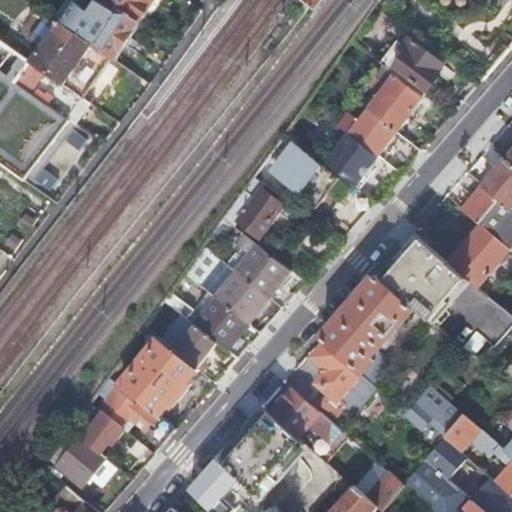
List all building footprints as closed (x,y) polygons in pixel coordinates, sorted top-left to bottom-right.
[(113,57),(116,59),(140,22),(112,3),(111,4),(104,0),(89,0),(86,5),(83,4),(82,4),(76,0),(73,0),(59,21),(70,28),(93,44),(113,57)] [(112,3),(140,22),(155,0),(104,0),(111,4),(112,3)] [(70,28),(59,21),(32,61),(32,62),(56,78),(85,98),(93,103),(96,99),(88,93),(109,62),(90,49),(93,44),(70,28)] [(382,63),(394,72),(425,95),(441,74),(438,72),(445,63),(410,36),(404,44),(397,39),(381,62),(382,63)] [(113,57),(93,44),(90,49),(109,62),(113,57)] [(18,82),(32,67),(21,58),(8,74),(18,82)] [(425,95),(394,72),(367,108),(397,132),(425,95)] [(70,119),(85,98),(56,78),(42,100),(70,119)] [(0,162),(25,180),(71,120),(70,119),(42,100),(18,83),(0,109),(0,162)] [(71,120),(78,125),(93,103),(85,98),(70,119),(71,120)] [(397,132),(367,108),(350,132),(379,155),(388,144),(410,161),(420,150),(397,132)] [(65,146),(83,150),(86,133),(69,130),(65,146)] [(379,155),(350,132),(349,133),(327,163),(352,182),(356,186),(370,167),(391,184),(401,172),(379,155)] [(271,178),(276,182),(279,179),(299,194),(322,165),(295,144),(273,174),(271,178)] [(484,183),(511,206),(511,205),(511,160),(508,156),(484,183)] [(33,180),(50,192),(58,179),(41,167),(33,180)] [(262,183),(255,177),(246,190),(255,197),(238,220),(261,237),(280,211),(296,222),(303,212),(280,196),(278,199),(259,186),(262,183)] [(356,186),(352,182),(322,215),(346,235),(375,201),(356,186)] [(485,224),(485,225),(492,217),(511,233),(511,206),(484,183),(464,207),(485,224)] [(477,283),(510,246),(485,225),(485,224),(453,262),(477,283)] [(321,263),(333,250),(310,233),(300,246),(321,263)] [(511,327),(511,311),(491,294),(477,283),(453,262),(422,236),(404,258),(386,279),(416,305),(460,342),(483,362),(496,348),(511,329),(511,327)] [(291,269),(258,244),(240,266),(236,262),(232,267),(237,271),(269,297),(273,300),(283,307),(295,294),(280,283),(291,269)] [(215,289),(212,294),(250,323),(260,310),(272,320),(283,307),(273,300),(269,297),(237,271),(220,293),(215,289)] [(416,305),(386,279),(379,273),(351,305),(322,337),(326,340),(363,371),(363,372),(372,380),(389,359),(378,350),(416,305)] [(250,323),(212,294),(208,298),(213,302),(195,324),(219,342),(229,350),(240,335),(251,344),(261,332),(250,323)] [(219,342),(195,324),(176,349),(175,350),(198,368),(199,367),(219,342)] [(176,349),(160,336),(120,385),(131,393),(160,417),(199,368),(198,368),(175,350),(176,349)] [(326,340),(314,354),(326,365),(326,373),(319,382),(329,391),(318,401),(336,417),(338,412),(341,408),(345,405),(353,412),(377,385),(372,380),(363,372),(363,371),(326,340)] [(218,382),(226,372),(211,358),(202,369),(218,382)] [(120,385),(118,383),(108,396),(99,408),(126,428),(125,429),(134,436),(156,453),(167,439),(176,429),(160,417),(131,393),(120,385)] [(447,434),(465,412),(455,403),(426,385),(418,393),(422,396),(407,414),(424,427),(431,419),(435,415),(443,422),(439,427),(447,434)] [(321,410),(295,387),(289,394),(282,403),(273,412),(309,443),(314,447),(325,435),(333,441),(343,429),(321,410)] [(108,396),(100,390),(92,401),(90,403),(98,409),(99,408),(108,396)] [(282,403),(289,394),(285,390),(278,399),(282,403)] [(98,409),(90,403),(72,429),(79,435),(80,434),(82,436),(99,450),(108,439),(114,443),(125,429),(126,428),(99,408),(98,409)] [(273,412),(268,407),(241,439),(222,461),(257,493),(262,497),(309,443),(273,412)] [(511,452),(465,412),(447,434),(446,435),(463,450),(471,439),(491,456),(496,450),(501,455),(501,456),(511,465),(498,481),(497,481),(509,492),(511,494),(511,452)] [(435,415),(431,419),(439,427),(443,422),(435,415)] [(58,464),(79,435),(72,429),(51,459),(58,464)] [(325,435),(314,447),(329,461),(351,435),(343,429),(333,441),(325,435)] [(99,450),(82,436),(80,434),(79,435),(58,464),(84,486),(91,477),(106,457),(107,456),(99,450)] [(511,511),(511,494),(509,492),(497,481),(498,481),(463,450),(446,435),(407,484),(438,511),(511,511)] [(156,453),(134,436),(124,447),(146,463),(156,453)] [(118,467),(106,457),(91,477),(103,486),(118,467)] [(222,461),(218,457),(207,470),(191,488),(210,507),(215,511),(232,511),(244,498),(250,502),(257,493),(222,461)] [(385,509),(407,484),(391,470),(378,485),(369,495),(379,504),(380,505),(385,509)] [(369,478),(361,488),(369,495),(378,485),(369,478)] [(329,511),(372,511),(379,504),(369,495),(361,488),(356,484),(355,484),(329,511)] [(66,485),(46,509),(47,511),(88,511),(79,503),(82,498),(66,485)]
